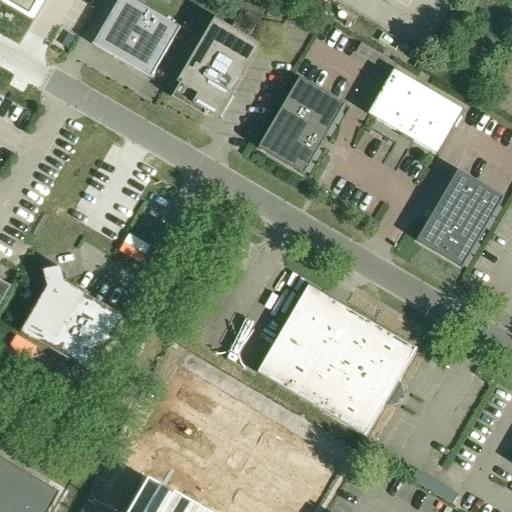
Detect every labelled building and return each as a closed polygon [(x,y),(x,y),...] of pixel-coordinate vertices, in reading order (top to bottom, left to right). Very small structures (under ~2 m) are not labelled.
[(0,0),(34,19),(45,0),(0,0)] [(120,0),(94,46),(151,80),(182,28),(134,0),(120,0)] [(214,29),(173,99),(205,117),(208,113),(222,121),(236,96),(233,94),(256,54),(255,53),(259,47),(219,23),(215,30),(214,29)] [(396,70),(369,116),(439,157),(466,111),(396,70)] [(305,176),(346,106),(301,79),(260,149),(305,176)] [(418,242),(463,269),(504,199),(459,172),(418,242)] [(242,262),(251,246),(239,239),(229,255),(242,262)] [(62,283),(58,267),(41,271),(45,288),(19,333),(88,374),(121,318),(62,283)] [(0,302),(9,287),(0,281),(0,302)] [(259,374),(366,437),(386,403),(390,405),(397,403),(404,392),(402,385),(398,383),(418,349),(310,286),(259,374)] [(308,511),(338,462),(180,371),(132,453),(137,456),(110,503),(125,511),(124,511),(308,511)] [(0,511),(46,511),(58,493),(0,458),(0,511)] [(442,485),(440,484),(436,482),(434,480),(428,490),(436,495),(442,485)]
